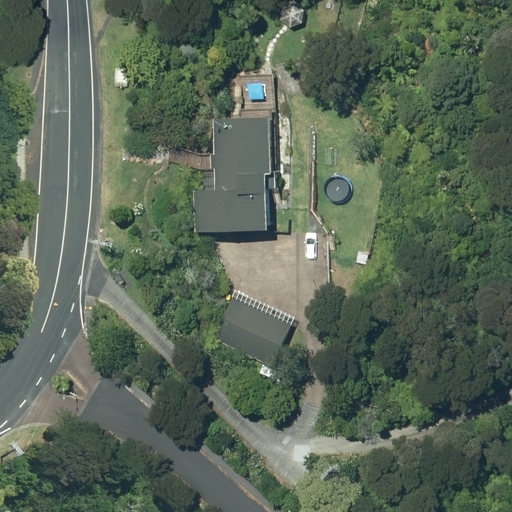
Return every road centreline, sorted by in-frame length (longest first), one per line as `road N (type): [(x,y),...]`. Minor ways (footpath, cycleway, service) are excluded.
road 1 (residential): [(45,333),(70,168),(61,0)]
road 2 (residential): [(45,333),(245,511)]
